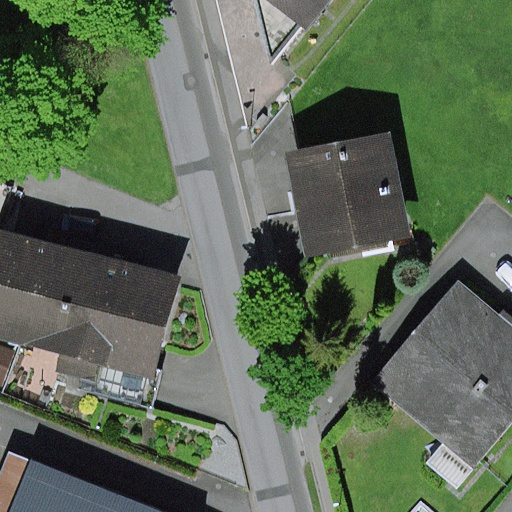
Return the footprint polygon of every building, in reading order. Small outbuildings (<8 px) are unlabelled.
[(276,0),(303,22),(321,0),(276,0)] [(384,151),(296,170),(314,260),(401,240),(384,151)] [(88,274),(10,250),(0,280),(0,331),(64,352),(88,274)] [(166,299),(88,274),(64,352),(142,376),(166,299)] [(511,340),(458,296),(382,387),(475,465),(511,420),(511,340)] [(157,511),(34,462),(13,511),(157,511)]
